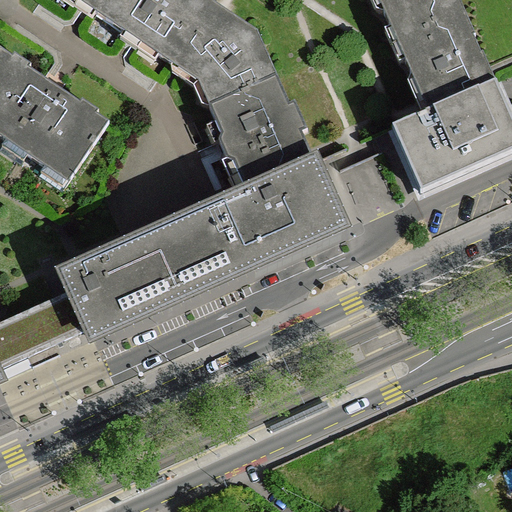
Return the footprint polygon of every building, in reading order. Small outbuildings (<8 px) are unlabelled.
[(111,25),(127,0),(83,0),(91,5),(95,8),(97,15),(111,25)] [(176,63),(215,5),(207,0),(127,0),(111,25),(125,35),(133,33),(136,35),(158,50),(159,57),(174,68),(176,63)] [(426,29),(464,12),(458,0),(383,0),(403,45),(428,34),(426,29)] [(215,106),(279,79),(259,34),(224,10),(215,5),(176,63),(204,81),(215,106)] [(428,103),(433,113),(497,85),(489,66),(464,12),(426,29),(428,34),(403,45),(428,103)] [(2,51),(0,53),(0,131),(72,182),(111,125),(63,91),(53,85),(45,79),(2,51)] [(244,185),(248,193),(316,163),(312,154),(303,135),(309,133),(296,104),(291,106),(279,79),(215,106),(211,108),(222,136),(220,142),(224,152),(228,161),(236,164),(244,185)] [(511,117),(497,85),(433,113),(394,130),(422,196),(511,156),(511,117)] [(72,293),(89,331),(94,342),(347,230),(316,163),(248,193),(64,275),(72,293)] [(64,297),(0,325),(0,371),(29,358),(34,369),(61,357),(56,346),(89,331),(72,293),(64,297)] [(511,397),(503,379),(457,402),(480,447),(511,431),(511,397)] [(400,511),(393,500),(372,511),(400,511)]
